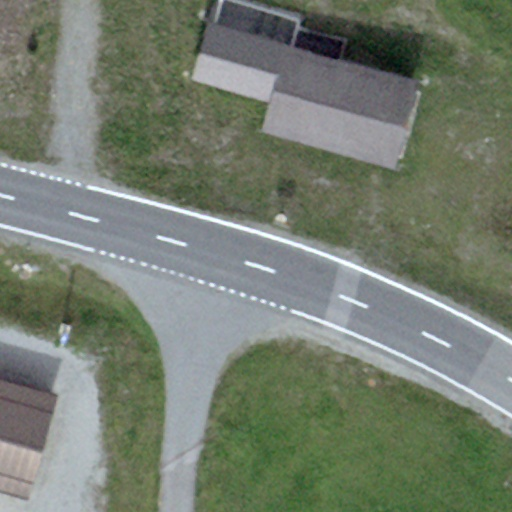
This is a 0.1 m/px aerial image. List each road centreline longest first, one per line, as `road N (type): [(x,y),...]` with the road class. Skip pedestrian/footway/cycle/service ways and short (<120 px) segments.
road 1 (primary): [(511,376),(318,283),(0,194)]
road 2 (track): [(51,208),(82,0)]
